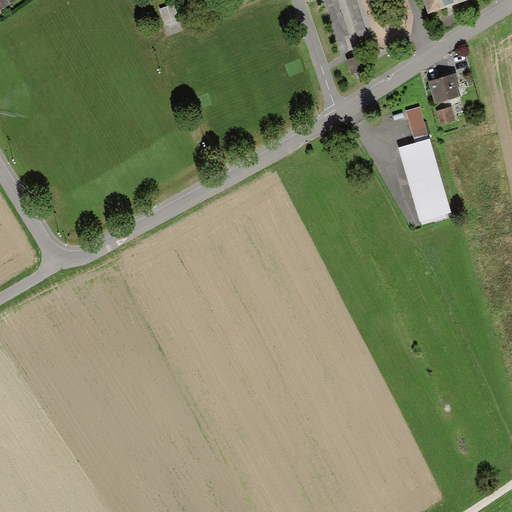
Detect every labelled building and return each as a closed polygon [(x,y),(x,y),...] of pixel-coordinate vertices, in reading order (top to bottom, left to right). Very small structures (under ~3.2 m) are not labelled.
[(0,0),(0,12),(17,0),(0,0)] [(327,0),(344,51),(353,49),(336,0),(327,0)] [(356,0),(345,0),(360,42),(370,38),(356,0)] [(469,0),(423,0),(428,15),(470,2),(469,0)] [(173,5),(160,9),(165,25),(178,21),(173,5)] [(359,56),(347,60),(351,74),(364,70),(359,56)] [(439,78),(429,81),(435,103),(461,96),(458,87),(460,87),(456,74),(439,78)] [(420,220),(451,211),(420,107),(405,111),(415,143),(399,147),(420,220)] [(452,107),(437,112),(441,125),(456,121),(452,107)]
